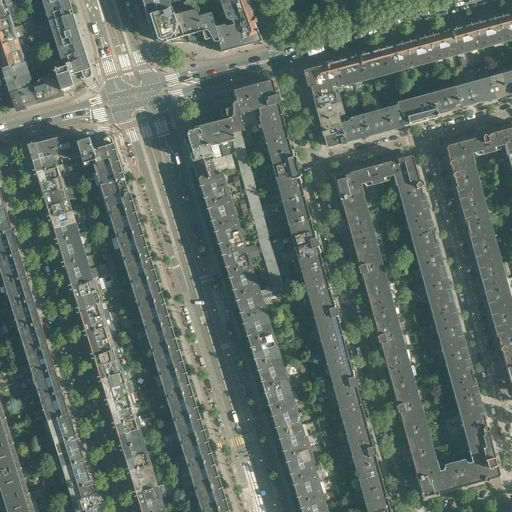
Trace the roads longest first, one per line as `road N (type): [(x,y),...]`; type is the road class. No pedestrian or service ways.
road 1 (tertiary): [(279,511),(153,102)]
road 2 (tertiary): [(123,110),(253,511)]
road 3 (residential): [(5,137),(120,511)]
road 4 (residential): [(314,167),(408,511)]
road 5 (residential): [(511,472),(424,138)]
road 6 (secondary): [(283,60),(476,0)]
road 7 (secondary): [(440,0),(280,51)]
road 8 (secondary): [(280,51),(147,86)]
road 9 (secondary): [(153,102),(283,60)]
road 10 (secondary): [(118,95),(1,127)]
road 11 (secondary): [(5,137),(123,110)]
